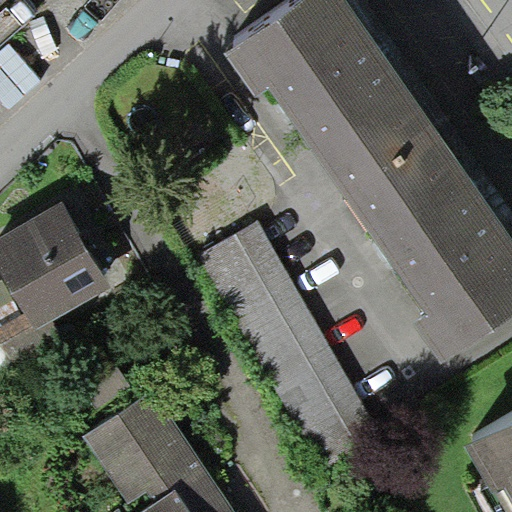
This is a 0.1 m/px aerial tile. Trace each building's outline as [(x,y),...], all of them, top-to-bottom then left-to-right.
[(511,294),(511,236),(347,0),(285,0),(220,47),(252,92),(268,81),(298,122),(391,254),(425,302),(411,312),(436,348),(511,294)] [(110,287),(62,202),(0,236),(0,274),(21,312),(0,323),(0,337),(20,373),(65,347),(50,321),(110,287)] [(196,251),(321,469),(383,434),(258,216),(196,251)] [(239,511),(155,388),(86,435),(133,504),(121,511),(239,511)] [(511,511),(511,419),(469,444),(507,511),(511,511)]
